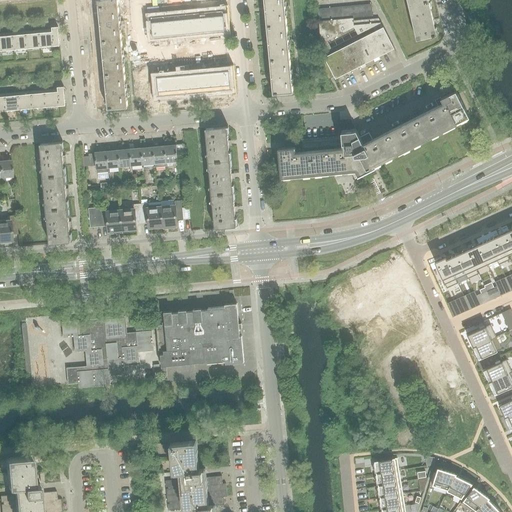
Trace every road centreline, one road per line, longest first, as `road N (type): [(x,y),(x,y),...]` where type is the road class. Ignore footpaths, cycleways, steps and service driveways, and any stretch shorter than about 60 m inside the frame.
road 1 (residential): [(449,0),(452,52),(346,106),(246,113)]
road 2 (residential): [(283,511),(260,257)]
road 3 (residential): [(413,254),(511,471)]
road 4 (residential): [(246,113),(79,128)]
road 5 (residential): [(114,511),(109,456),(76,466),(78,511)]
road 6 (residential): [(258,245),(246,113)]
road 7 (residential): [(79,128),(69,0)]
